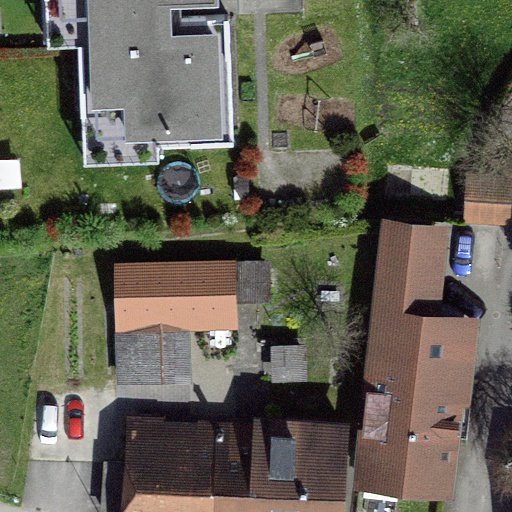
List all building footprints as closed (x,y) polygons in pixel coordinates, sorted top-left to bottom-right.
[(76,0),(81,110),(113,109),(114,143),(232,138),(227,13),(180,15),(179,0),(76,0)] [(468,173),(463,214),(505,219),(510,178),(468,173)] [(360,476),(445,486),(463,322),(423,318),(433,229),(388,224),(360,476)] [(262,261),(121,264),(123,378),(186,376),(185,324),(233,323),(232,293),(263,292),(262,261)] [(339,511),(344,422),(268,418),(268,424),(198,421),(197,433),(159,431),(160,419),(136,418),(137,411),(131,411),(129,461),(107,459),(105,511),(126,511),(339,511)]
